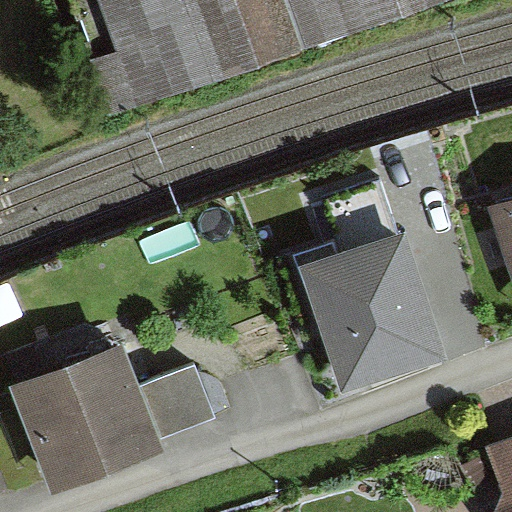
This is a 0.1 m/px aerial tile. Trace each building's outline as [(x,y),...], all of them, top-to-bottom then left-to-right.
[(76,0),(109,97),(391,0),(76,0)] [(511,207),(487,217),(511,280),(511,207)] [(388,236),(291,273),(335,388),(432,350),(388,236)] [(113,350),(9,396),(51,489),(222,414),(200,366),(133,395),(113,350)] [(511,511),(511,444),(487,454),(510,511),(511,511)]
